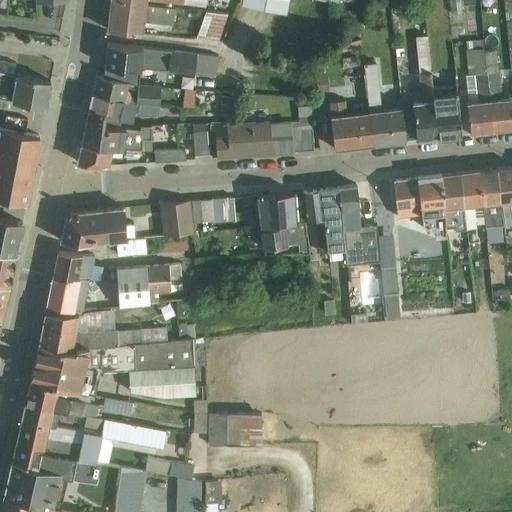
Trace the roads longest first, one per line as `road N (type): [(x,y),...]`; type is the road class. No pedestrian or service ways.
road 1 (residential): [(511,149),(53,185)]
road 2 (tertiary): [(0,429),(53,185)]
road 3 (tertiary): [(53,185),(90,0)]
